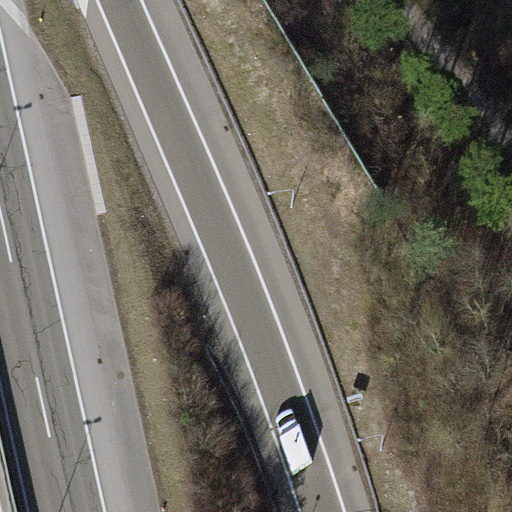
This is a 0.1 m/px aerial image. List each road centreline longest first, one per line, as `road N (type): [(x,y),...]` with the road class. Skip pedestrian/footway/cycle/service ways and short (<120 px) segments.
road 1 (motorway): [(324,511),(247,295),(121,0)]
road 2 (motorway): [(68,511),(0,195)]
road 3 (track): [(391,0),(511,158)]
